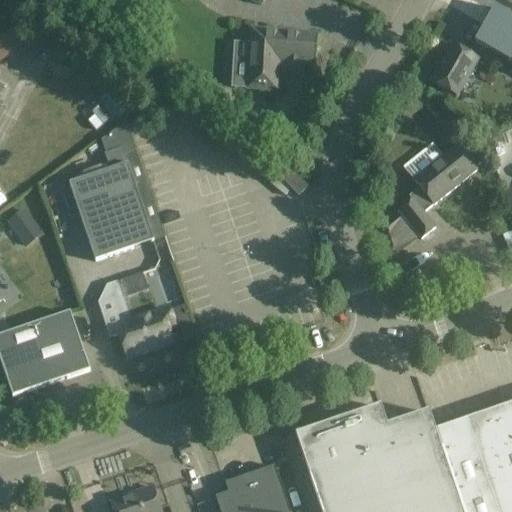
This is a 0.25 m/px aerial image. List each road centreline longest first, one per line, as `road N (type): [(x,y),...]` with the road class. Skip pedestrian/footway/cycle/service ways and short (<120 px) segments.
road 1 (tertiary): [(0,475),(381,346)]
road 2 (residential): [(381,346),(338,222),(335,166),(419,0)]
road 3 (tertiary): [(381,346),(511,302)]
